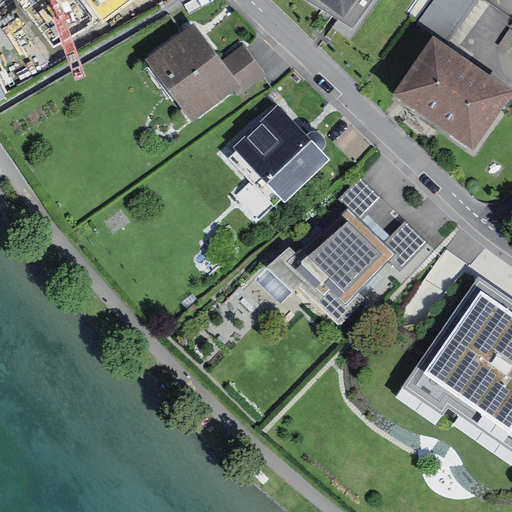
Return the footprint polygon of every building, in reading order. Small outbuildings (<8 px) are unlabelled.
[(65,0),(81,20),(107,0),(65,0)] [(150,0),(158,10),(169,0),(150,0)] [(291,0),(345,39),(373,0),(291,0)] [(433,0),(414,27),(444,48),(478,0),(433,0)] [(264,76),(240,45),(216,64),(187,28),(139,66),(189,129),(232,95),(235,99),(264,76)] [(504,101),(424,47),(383,106),(464,160),(504,101)] [(246,185),(258,185),(280,209),(326,167),(317,157),(319,155),(320,151),(319,146),(317,143),(313,140),(309,139),(305,140),(303,142),(275,111),(229,153),(230,154),(228,165),(246,185)] [(286,248),(262,269),(290,295),(293,291),(333,330),(362,300),(355,293),(387,260),(399,273),(427,243),(404,221),(389,237),(367,215),(382,200),(358,177),(335,201),(345,210),(293,254),(286,248)] [(511,303),(476,278),(475,279),(478,282),(428,354),(429,355),(412,378),(460,411),(457,415),(458,416),(461,412),(484,428),(490,420),(511,434),(511,303)]
